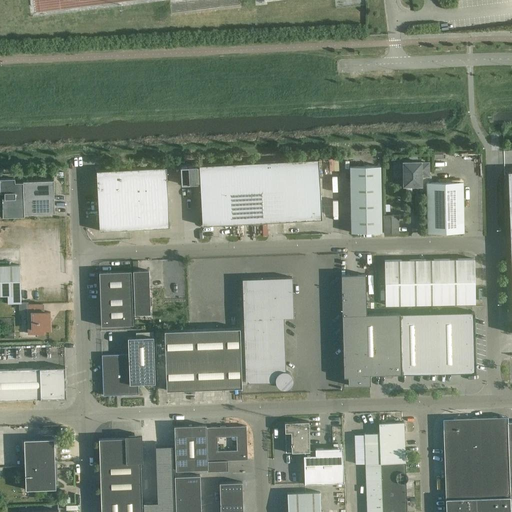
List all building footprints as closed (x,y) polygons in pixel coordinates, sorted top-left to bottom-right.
[(202,225),(321,219),(318,159),(199,165),(199,167),(200,182),(202,225)] [(421,163),(421,162),(403,162),(403,185),(419,185),(419,191),(426,191),(426,182),(431,182),(431,175),(428,175),(428,162),(421,163)] [(197,167),(196,165),(180,166),(181,184),(197,183),(197,182),(200,182),(199,167),(197,167)] [(350,232),(381,231),(380,165),(349,166),(350,232)] [(169,227),(169,223),(166,167),(96,170),(99,226),(99,230),(101,230),(167,227),(169,227)] [(15,215),(15,214),(55,212),(53,180),(23,180),(23,181),(15,182),(14,177),(0,178),(0,192),(4,192),(4,197),(2,197),(3,215),(15,215)] [(426,182),(426,191),(427,232),(463,231),(462,181),(431,182),(426,182)] [(384,233),(398,233),(398,215),(383,215),(384,233)] [(385,305),(417,304),(475,303),(474,280),(474,258),(455,258),(384,260),(385,305)] [(19,302),(21,302),(19,264),(0,265),(0,295),(7,295),(7,303),(19,303),(19,302)] [(140,270),(140,269),(132,270),(134,314),(150,313),(149,275),(148,275),(148,270),(140,270)] [(101,325),(133,324),(131,270),(99,271),(101,325)] [(365,274),(341,274),(343,376),(347,376),(348,385),(370,384),(369,374),(475,371),(473,311),(366,314),(365,274)] [(291,384),(293,380),(293,377),(291,374),(289,371),(285,370),(283,317),(293,317),(292,297),(292,276),(251,278),(242,278),(245,382),(275,381),(276,384),(279,387),(282,388),(286,388),(289,386),(291,384)] [(28,302),(21,302),(19,302),(19,303),(19,309),(27,308),(28,333),(43,333),(43,329),(49,328),(49,311),(43,311),(42,303),(28,304),(28,302)] [(166,389),(241,387),(239,327),(164,330),(166,389)] [(155,383),(153,336),(127,337),(128,353),(101,354),(101,356),(102,356),(103,395),(116,394),(121,394),(135,393),(135,394),(138,394),(138,383),(155,383)] [(40,398),(66,398),(65,366),(39,367),(0,368),(0,399),(40,398)] [(511,511),(511,421),(507,422),(507,416),(442,418),(445,511),(511,511)] [(309,451),(309,449),(308,421),(284,422),(285,452),(304,451),(309,451)] [(404,511),(403,462),(405,462),(403,422),(378,422),(379,432),(364,433),(366,511),(404,511)] [(206,426),(206,424),(174,425),(175,470),(207,469),(207,471),(228,470),(227,460),(247,459),(246,425),(225,426),(206,426)] [(141,511),(140,461),(142,461),(141,434),(124,435),(124,437),(99,438),(100,486),(101,511),(141,511)] [(25,489),(55,488),(54,438),(23,439),(25,489)] [(143,502),(143,511),(173,511),(171,445),(155,446),(157,502),(143,502)] [(309,451),(304,451),(304,455),(303,455),(304,484),(343,482),(342,447),(315,448),(315,449),(309,449),(309,451)] [(174,475),(174,489),(200,488),(199,475),(174,475)] [(219,502),(242,501),(242,481),(219,482),(219,502)] [(175,503),(200,502),(200,488),(174,489),(175,503)] [(320,511),(319,491),(287,492),(287,511),(320,511)] [(242,501),(219,502),(219,511),(242,511),(242,509),(242,501)] [(175,511),(200,511),(200,502),(175,503),(175,511)]
